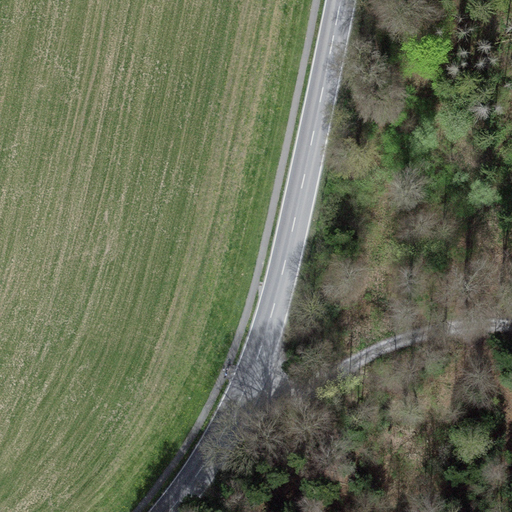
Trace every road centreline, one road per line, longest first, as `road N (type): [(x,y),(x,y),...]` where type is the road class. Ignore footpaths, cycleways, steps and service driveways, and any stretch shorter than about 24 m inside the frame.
road 1 (tertiary): [(168,511),(251,385),(340,0)]
road 2 (track): [(511,325),(427,330),(360,356),(296,399),(225,374)]
